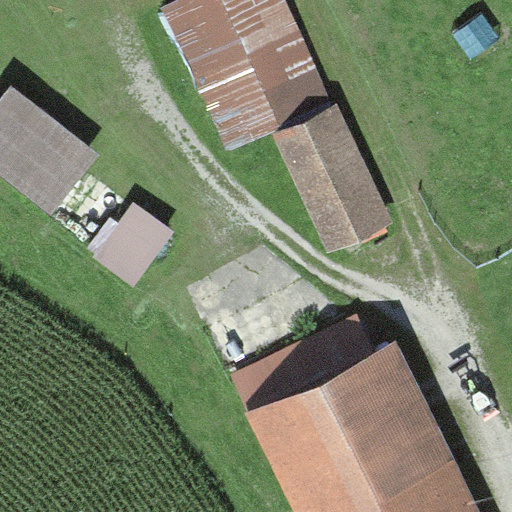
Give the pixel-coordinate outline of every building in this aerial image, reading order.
[(292,0),(155,0),(218,145),(334,95),(292,0)] [(102,151),(6,80),(0,88),(0,176),(53,216),(102,151)] [(290,126),(345,256),(402,232),(347,103),(290,126)] [(172,227),(129,200),(95,255),(139,281),(172,227)] [(472,511),(386,345),(249,416),(298,511),(472,511)]
